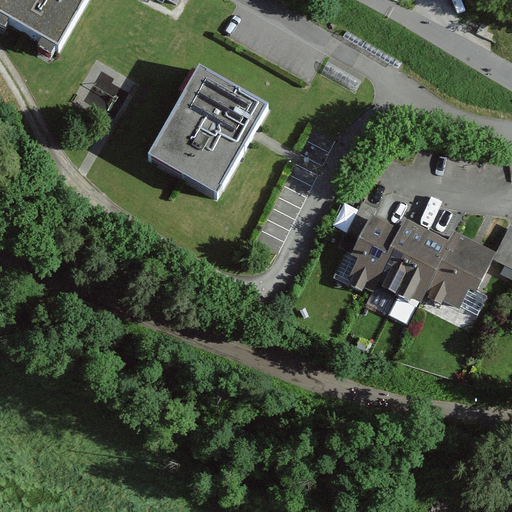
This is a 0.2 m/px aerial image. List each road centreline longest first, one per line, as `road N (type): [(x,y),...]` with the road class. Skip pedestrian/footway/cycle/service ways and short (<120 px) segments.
road 1 (residential): [(511,418),(407,405),(256,366),(0,268)]
road 2 (track): [(0,63),(60,166),(95,200),(219,280),(249,289)]
road 3 (residential): [(511,76),(395,10)]
